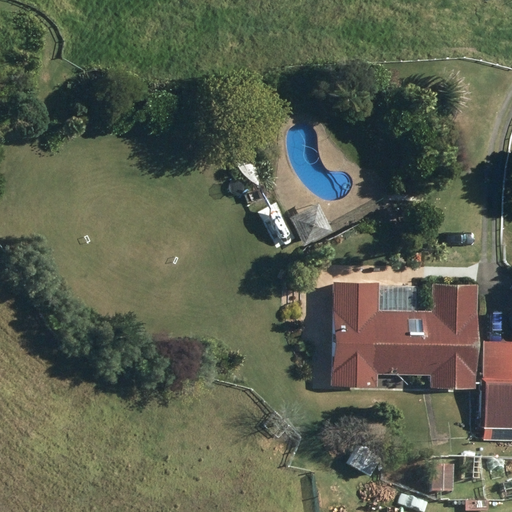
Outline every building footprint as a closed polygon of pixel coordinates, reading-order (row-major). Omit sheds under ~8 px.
[(326,228),(311,203),(283,220),(297,245),(326,228)] [(372,310),(373,282),(327,281),(323,386),(369,388),(370,374),(424,376),(423,389),(466,391),(470,286),(425,284),(424,312),(372,310)] [(511,344),(476,344),(475,428),(478,428),(478,442),(511,442),(511,344)] [(445,470),(427,469),(426,495),(445,496),(445,470)] [(483,511),(484,502),(446,501),(445,511),(483,511)]
